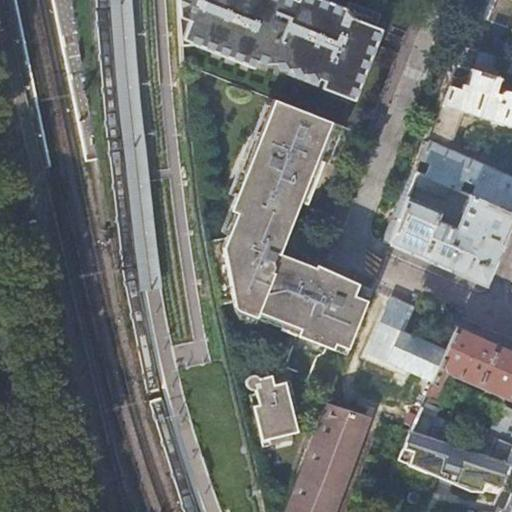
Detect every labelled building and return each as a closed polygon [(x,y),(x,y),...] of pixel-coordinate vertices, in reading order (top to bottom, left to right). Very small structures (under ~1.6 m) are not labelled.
[(181,0),(184,43),(198,43),(253,65),(256,59),(263,63),(275,62),(278,68),(289,68),(293,75),(303,74),(307,79),(317,79),(318,77),(323,79),(320,88),(353,100),(381,29),(372,26),(375,19),(325,0),(181,0)] [(511,0),(495,0),(487,22),(511,29),(511,0)] [(511,72),(504,69),(507,61),(464,47),(458,65),(477,72),(500,79),(511,83),(511,72)] [(495,92),(500,79),(477,72),(475,79),(464,80),(453,77),(420,161),(430,164),(425,176),(453,188),(461,191),(465,181),(476,186),(472,196),(511,213),(511,177),(448,150),(461,110),(511,126),(511,92),(505,90),(499,93),(495,92)] [(341,125),(272,98),(258,134),(253,132),(237,168),(243,171),(233,196),(291,219),(315,159),(325,163),(341,125)] [(449,195),(453,188),(425,176),(416,173),(411,185),(441,197),(443,193),(449,195)] [(484,284),(511,221),(511,213),(472,196),(469,195),(461,213),(464,214),(457,230),(436,220),(439,213),(437,210),(406,197),(389,242),(484,284)] [(291,219),(233,196),(228,209),(234,212),(225,236),(204,240),(216,303),(234,300),(300,326),(297,334),(346,353),(350,343),(370,290),(277,253),(291,219)] [(350,343),(421,374),(433,379),(456,327),(441,321),(431,343),(399,330),(406,315),(413,318),(417,310),(370,290),(350,343)] [(511,351),(456,327),(433,379),(410,431),(441,441),(446,425),(432,419),(444,387),(440,385),(446,372),(511,400),(511,351)] [(254,414),(245,416),(253,448),(287,439),(285,433),(297,429),(293,411),(296,410),(288,379),(272,383),(270,374),(258,376),(256,374),(255,374),(252,374),(251,374),(249,375),(247,376),(246,379),(246,381),(247,383),(248,385),(249,386),(250,387),(255,387),(256,391),(249,393),(254,414)] [(333,511),(370,418),(326,403),(284,511),(333,511)] [(511,448),(511,410),(503,406),(490,439),(486,443),(482,454),(506,462),(511,448)] [(441,441),(410,431),(403,447),(412,451),(407,463),(468,490),(471,479),(511,493),(507,511),(494,511),(490,511),(489,511),(511,511),(511,464),(506,462),(482,454),(441,441)]
